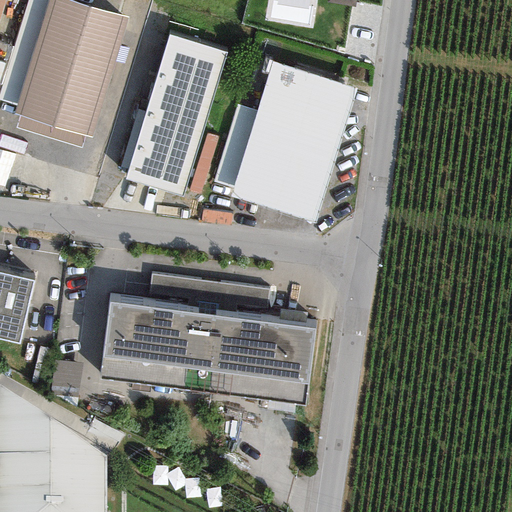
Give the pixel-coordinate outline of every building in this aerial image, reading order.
[(27,0),(0,90),(0,100),(16,106),(48,0),(27,0)] [(85,136),(91,138),(128,17),(69,0),(48,0),(16,106),(13,114),(19,116),(15,128),(81,148),(85,136)] [(225,53),(168,36),(124,180),(181,197),(225,53)] [(357,90),(272,62),(256,112),(232,188),(230,197),(315,223),(357,90)] [(232,188),(256,112),(236,105),(212,182),(232,188)] [(217,137),(206,134),(189,191),(200,194),(217,137)] [(0,184),(8,186),(11,148),(0,146),(0,184)] [(35,281),(0,273),(0,339),(21,344),(35,281)] [(108,302),(99,379),(305,405),(315,329),(270,324),(264,323),(268,290),(151,275),(147,307),(108,302)] [(80,393),(80,360),(52,359),(52,393),(80,393)] [(0,511),(105,511),(106,456),(1,386),(0,386),(0,511)]
